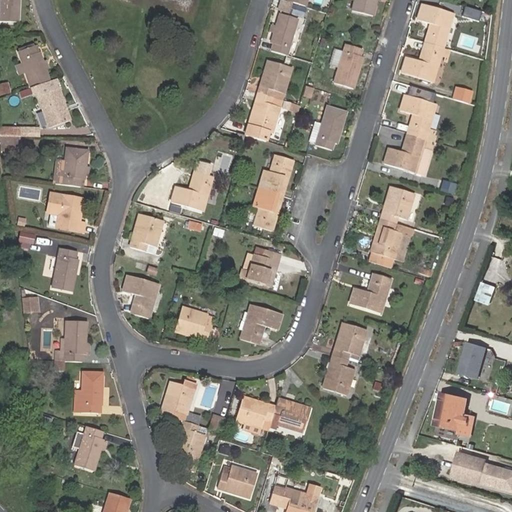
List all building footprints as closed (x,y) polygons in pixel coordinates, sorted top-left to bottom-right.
[(0,0),(0,23),(18,23),(17,0),(0,0)] [(304,17),(307,8),(306,7),(288,2),(283,0),(281,0),(279,9),(304,17)] [(354,0),(352,12),(372,17),(376,0),(354,0)] [(425,43),(443,48),(454,14),(422,5),(418,20),(431,24),(425,43)] [(274,45),(271,52),(288,57),(299,20),(281,14),(271,44),(274,45)] [(433,82),(443,48),(425,43),(419,62),(407,58),(402,73),(433,82)] [(335,83),(353,89),(363,58),(361,58),(363,50),(347,45),(344,54),(339,69),(335,83)] [(16,56),(29,90),(30,90),(49,82),(39,56),(36,57),(33,48),(16,56)] [(339,69),(344,54),(335,51),(330,66),(339,69)] [(269,62),(259,93),(274,98),(282,101),(285,94),(292,69),(269,62)] [(37,98),(57,91),(54,81),(49,82),(30,90),(32,95),(37,98)] [(248,90),(257,92),(259,84),(250,82),(248,90)] [(331,90),(332,83),(322,82),(321,89),(331,90)] [(0,96),(10,93),(8,84),(0,85),(0,96)] [(311,99),(314,89),(307,87),(306,87),(306,88),(303,97),(311,99)] [(432,104),(435,94),(411,87),(408,96),(432,104)] [(68,123),(57,91),(37,98),(48,130),(68,123)] [(274,98),(259,93),(249,126),(270,132),(273,133),(280,108),(282,101),(274,98)] [(413,115),(408,134),(425,139),(428,132),(436,105),(432,104),(408,96),(405,95),(401,111),(413,115)] [(283,110),(293,113),(296,105),(286,102),(283,110)] [(328,105),(323,123),(317,143),(316,144),(333,149),(336,142),(338,142),(347,110),(328,105)] [(317,143),(323,123),(315,121),(309,140),(317,143)] [(270,132),(249,126),(246,136),(267,142),(270,132)] [(20,130),(0,130),(0,139),(19,139),(21,139),(20,130)] [(39,139),(39,130),(20,130),(21,139),(39,139)] [(428,132),(425,139),(433,141),(435,134),(428,132)] [(236,142),(244,144),(246,136),(238,134),(236,142)] [(425,139),(408,134),(402,152),(389,148),(384,164),(415,173),(423,148),(425,139)] [(19,139),(0,139),(0,149),(19,148),(19,139)] [(433,141),(425,139),(423,148),(415,173),(425,176),(435,142),(433,141)] [(53,176),(52,185),(61,186),(80,188),(81,181),(85,181),(88,152),(66,150),(64,164),(62,177),(53,176)] [(270,192),(283,196),(294,161),(275,156),(271,173),(265,171),(262,181),(272,184),(270,192)] [(55,163),(53,176),(62,177),(64,164),(55,163)] [(172,203),(204,212),(213,178),(194,173),(189,191),(176,188),(172,203)] [(272,184),(262,181),(260,189),(270,192),(272,184)] [(445,182),(442,192),(454,195),(457,186),(445,182)] [(381,220),(396,224),(398,217),(407,220),(415,195),(391,188),(381,220)] [(270,192),(260,189),(254,207),(260,209),(254,226),(273,231),(283,196),(270,192)] [(75,215),(77,215),(80,199),(49,195),(48,205),(51,205),(50,214),(51,215),(58,216),(56,227),(56,228),(81,232),(82,221),(76,221),(74,220),(75,215)] [(56,227),(58,216),(51,215),(49,226),(56,227)] [(131,247),(145,251),(147,245),(156,247),(163,222),(140,215),(131,247)] [(25,228),(26,220),(19,218),(17,226),(25,228)] [(394,231),(396,224),(381,220),(371,252),(395,260),(403,234),(394,231)] [(201,231),(203,223),(190,221),(188,229),(201,231)] [(403,234),(395,260),(403,262),(413,229),(396,224),(394,231),(403,234)] [(33,246),(34,238),(19,235),(18,243),(33,246)] [(76,252),(59,250),(53,289),(73,293),(78,260),(75,260),(76,252)] [(248,280),(271,287),(281,255),(266,251),(263,258),(255,255),(248,280)] [(392,269),(395,260),(371,252),(368,262),(392,269)] [(157,276),(159,268),(150,266),(148,273),(157,276)] [(248,280),(250,271),(243,269),(241,278),(248,280)] [(391,280),(374,274),(368,293),(355,289),(350,304),(381,314),(391,280)] [(137,294),(132,314),(150,319),(159,285),(127,276),(124,291),(137,294)] [(482,282),(476,301),(491,305),(496,286),(482,282)] [(33,313),(31,298),(19,300),(21,315),(33,313)] [(241,339),(259,345),(265,326),(278,330),(283,315),(251,306),(241,339)] [(4,319),(11,318),(9,307),(2,309),(4,319)] [(208,341),(212,326),(206,324),(208,316),(183,308),(175,332),(208,341)] [(65,354),(65,363),(82,363),(82,356),(85,356),(85,345),(86,323),(66,323),(65,340),(65,354)] [(333,355),(349,361),(349,358),(358,360),(367,331),(343,323),(333,355)] [(486,348),(467,343),(458,374),(477,380),(486,348)] [(54,363),(65,363),(65,354),(61,354),(54,354),(54,363)] [(346,367),(349,361),(333,355),(323,388),(347,395),(355,370),(346,367)] [(81,373),(80,408),(99,409),(99,401),(102,402),(102,373),(81,373)] [(474,381),(472,387),(483,390),(485,384),(474,381)] [(171,382),(161,415),(176,419),(178,413),(187,415),(195,390),(171,382)] [(470,437),(474,418),(463,415),(466,400),(440,395),(434,425),(459,430),(458,434),(470,437)] [(274,415),(276,407),(244,397),(237,421),(245,424),(261,429),(262,427),(264,420),(269,421),(272,422),(274,415)] [(272,422),(270,427),(277,429),(278,424),(303,432),(311,409),(279,399),(276,407),(274,415),(272,422)] [(11,419),(22,416),(20,404),(8,407),(11,419)] [(213,415),(209,430),(221,434),(226,420),(213,415)] [(199,427),(184,422),(174,454),(198,462),(206,436),(197,433),(199,427)] [(261,429),(245,424),(243,430),(259,435),(261,429)] [(100,432),(85,427),(82,435),(78,449),(73,467),(92,473),(98,451),(101,440),(98,439),(100,432)] [(78,449),(82,435),(77,433),(73,447),(78,449)] [(456,461),(458,453),(447,450),(445,458),(456,461)] [(485,464),(486,461),(458,453),(456,461),(452,477),(480,484),(481,480),(485,464)] [(507,490),(511,471),(485,464),(481,480),(484,481),(486,484),(507,490)] [(222,474),(217,489),(249,498),(256,475),(231,467),(225,465),(222,474)] [(315,498),(318,487),(308,484),(305,495),(315,498)] [(275,486),(269,503),(288,509),(286,511),(303,511),(304,509),(311,511),(315,498),(305,495),(275,486)] [(126,511),(130,501),(109,495),(103,511),(126,511)]
